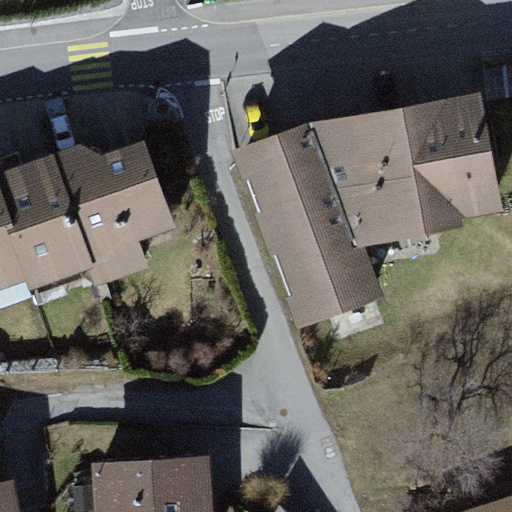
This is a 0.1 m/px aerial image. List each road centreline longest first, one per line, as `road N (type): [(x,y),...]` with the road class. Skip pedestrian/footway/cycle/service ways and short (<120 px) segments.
road 1 (residential): [(180,56),(234,209),(361,511)]
road 2 (residential): [(511,20),(180,56)]
road 3 (residential): [(180,56),(0,76)]
